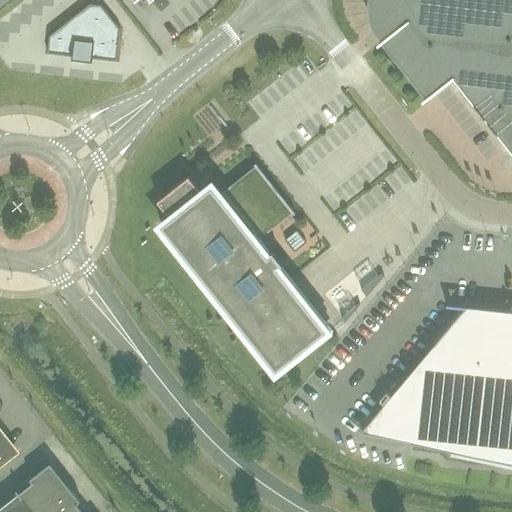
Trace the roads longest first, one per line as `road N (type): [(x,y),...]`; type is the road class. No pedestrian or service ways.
road 1 (tertiary): [(303,511),(228,458),(59,248)]
road 2 (unclassified): [(511,216),(468,204),(300,0)]
road 3 (unclassified): [(65,164),(277,0)]
